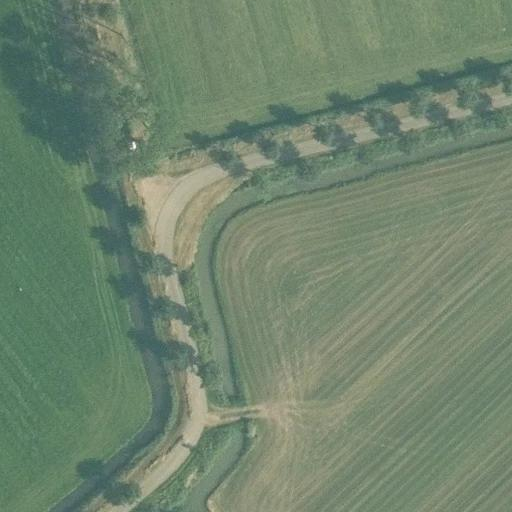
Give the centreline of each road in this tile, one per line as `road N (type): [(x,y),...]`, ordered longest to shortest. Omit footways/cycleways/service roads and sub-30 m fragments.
road 1 (unclassified): [(117,511),(166,471),(198,412),(196,369),(163,246),(172,205),(191,184),(511,96)]
road 2 (track): [(194,421),(270,411),(281,511)]
